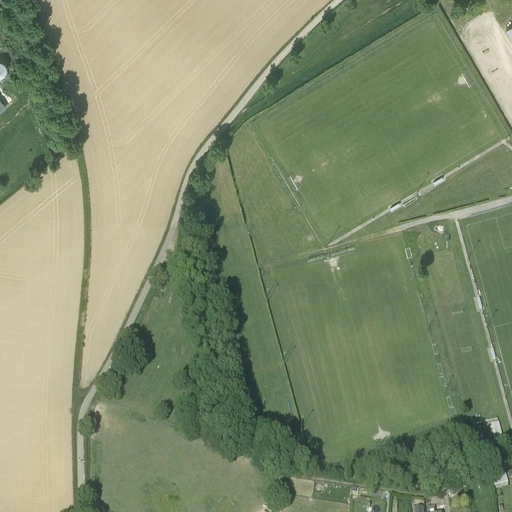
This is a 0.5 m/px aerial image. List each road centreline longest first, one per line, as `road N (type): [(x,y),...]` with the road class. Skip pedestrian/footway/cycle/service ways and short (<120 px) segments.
road 1 (unclassified): [(338,0),(263,76),(186,178),(163,249),(84,404),(79,511)]
road 2 (track): [(23,0),(81,169),(82,412)]
